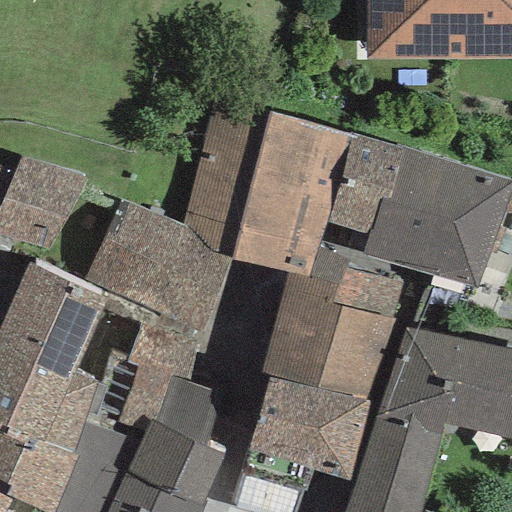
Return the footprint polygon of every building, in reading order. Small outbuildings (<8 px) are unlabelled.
[(511,0),(364,0),(363,56),(511,58),(511,0)] [(269,112),(213,97),(182,225),(207,251),(231,258),(269,112)] [(230,261),(268,269),(287,273),(306,277),(320,240),(327,222),(350,135),(269,112),(231,258),(230,261)] [(350,135),(327,222),(367,235),(379,198),(387,201),(403,147),(395,144),(394,147),(350,135)] [(367,235),(361,254),(406,268),(413,270),(448,161),(403,147),(387,201),(379,198),(367,235)] [(0,235),(47,250),(85,177),(19,157),(15,167),(0,166),(0,235)] [(503,214),(511,188),(511,180),(448,161),(413,270),(477,290),(503,214)] [(511,188),(503,214),(511,213),(511,188)] [(182,225),(122,200),(84,281),(108,294),(101,307),(137,324),(126,359),(110,352),(101,380),(84,422),(141,441),(150,421),(154,421),(170,378),(188,384),(230,261),(231,258),(207,251),(182,225)] [(287,273),(261,373),(269,375),(370,401),(406,268),(361,254),(320,240),(306,277),(287,273)] [(84,281),(31,258),(0,327),(0,428),(28,438),(69,453),(84,422),(101,380),(74,368),(101,307),(108,294),(84,281)] [(442,424),(511,439),(511,353),(405,329),(376,419),(441,436),(442,424)] [(259,409),(230,507),(246,511),(290,511),(299,488),(306,490),(313,469),(349,480),(370,401),(269,375),(259,409)] [(141,441),(125,475),(203,507),(207,498),(230,507),(259,409),(188,384),(170,378),(154,421),(150,421),(141,441)] [(343,511),(417,511),(434,461),(441,436),(376,419),(343,511)] [(11,500),(40,511),(107,511),(125,475),(141,441),(84,422),(69,453),(28,438),(1,496),(11,500)] [(0,428),(0,511),(3,511),(11,500),(1,496),(28,438),(0,428)] [(200,511),(203,507),(125,475),(107,511),(200,511)]
